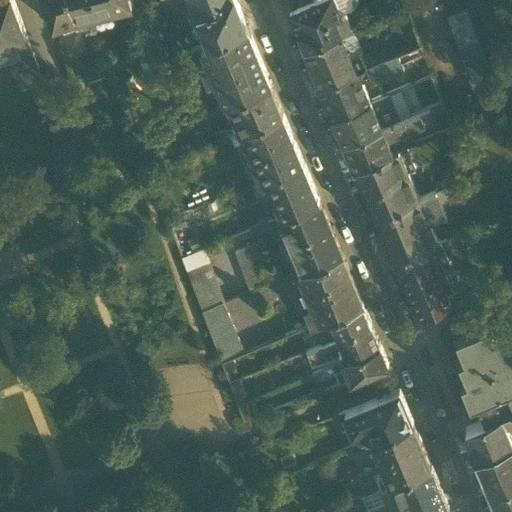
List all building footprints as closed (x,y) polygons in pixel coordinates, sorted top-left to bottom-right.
[(0,0),(0,45),(5,44),(27,36),(13,0),(0,0)] [(43,0),(53,26),(76,18),(69,0),(43,0)] [(69,0),(76,18),(79,27),(107,20),(104,9),(114,7),(114,9),(132,4),(130,0),(69,0)] [(192,0),(210,42),(248,27),(236,0),(192,0)] [(287,0),(290,10),(313,1),(312,0),(287,0)] [(306,48),(343,32),(352,28),(353,28),(346,12),(342,14),(336,0),(315,0),(313,1),(290,10),(290,11),(306,48)] [(336,0),(342,14),(346,12),(357,8),(358,0),(336,0)] [(387,14),(395,32),(415,24),(408,5),(387,14)] [(447,16),(466,67),(486,60),(467,9),(447,16)] [(397,38),(363,52),(367,64),(398,52),(421,42),(415,24),(395,32),(397,38)] [(271,82),(270,81),(267,73),(251,36),(248,27),(210,42),(202,46),(204,50),(209,61),(202,64),(209,81),(216,78),(226,101),(228,100),(271,82)] [(360,47),(352,28),(343,32),(353,56),(363,52),(397,38),(395,32),(360,47)] [(306,48),(318,78),(355,62),(353,56),(343,32),(306,48)] [(12,62),(34,53),(27,36),(5,44),(12,62)] [(402,61),(425,52),(421,42),(398,52),(402,61)] [(75,54),(84,76),(96,72),(88,49),(75,54)] [(141,55),(146,69),(157,64),(152,51),(141,55)] [(358,69),(367,64),(363,52),(353,56),(355,62),(318,78),(321,84),(358,69)] [(367,64),(358,69),(362,78),(368,75),(370,80),(404,66),(402,61),(398,52),(367,64)] [(11,62),(16,74),(38,65),(34,53),(12,62),(11,62)] [(486,60),(466,67),(464,67),(472,88),(493,80),(486,60)] [(38,65),(16,74),(22,91),(44,81),(38,65)] [(371,99),(362,78),(358,69),(321,84),(334,115),(371,99)] [(228,100),(241,130),(283,112),(271,82),(228,100)] [(401,87),(390,91),(395,104),(401,118),(412,114),(401,87)] [(372,99),(376,110),(388,105),(388,106),(395,104),(390,91),(372,99)] [(334,115),(345,142),(383,126),(376,110),(372,99),(371,99),(334,115)] [(401,118),(395,104),(388,106),(388,105),(376,110),(383,126),(401,118)] [(401,118),(383,126),(387,136),(435,116),(431,106),(412,114),(401,118)] [(261,179),(266,176),(304,161),(283,112),(241,130),(261,179)] [(389,141),(387,136),(383,126),(345,142),(355,167),(401,148),(399,143),(391,141),(389,141)] [(355,167),(376,217),(420,198),(409,170),(416,167),(407,145),(401,148),(355,167)] [(272,190),(282,214),(319,198),(304,161),(266,176),(272,190)] [(257,196),(272,190),(266,176),(261,179),(251,183),(257,196)] [(468,178),(437,191),(441,201),(473,188),(468,178)] [(376,217),(399,271),(445,252),(440,241),(442,240),(436,237),(429,220),(446,213),(441,201),(437,191),(420,198),(376,217)] [(282,214),(286,224),(324,208),(319,198),(282,214)] [(286,224),(305,268),(342,252),(324,208),(286,224)] [(447,251),(450,259),(451,259),(449,256),(462,251),(455,234),(442,240),(440,241),(445,252),(447,251)] [(235,250),(250,289),(269,281),(255,243),(235,250)] [(183,256),(203,311),(224,302),(225,302),(204,247),(183,256)] [(447,251),(445,252),(399,271),(418,315),(457,300),(449,281),(451,281),(447,270),(444,271),(441,262),(450,259),(447,251)] [(299,270),(303,279),(346,262),(342,252),(305,268),(299,270)] [(307,307),(314,323),(363,302),(346,262),(303,279),(313,304),(307,307)] [(245,352),(224,302),(203,311),(223,362),(245,352)] [(314,323),(323,343),(338,337),(371,323),(372,323),(363,302),(314,323)] [(493,417),(504,413),(511,409),(511,365),(511,363),(511,362),(511,338),(503,317),(453,337),(461,357),(460,358),(460,359),(462,358),(470,377),(479,399),(485,397),(493,417)] [(341,343),(347,358),(380,344),(377,335),(376,335),(371,323),(338,337),(341,343)] [(301,329),(236,356),(242,371),(262,362),(261,360),(275,353),(272,346),(281,343),(291,368),(299,365),(294,354),(309,348),(301,329)] [(337,345),(341,343),(338,337),(323,343),(307,350),(308,352),(313,364),(337,354),(339,349),(337,345)] [(343,359),(346,367),(352,379),(389,363),(380,344),(347,358),(343,359)] [(306,367),(313,364),(308,352),(301,354),(306,367)] [(332,364),(335,371),(346,367),(343,359),(332,364)] [(340,383),(352,379),(346,367),(335,371),(340,383)] [(479,399),(470,377),(462,380),(472,402),(479,399)] [(230,382),(239,404),(246,401),(249,400),(240,378),(230,382)] [(362,442),(370,439),(413,421),(399,388),(345,411),(352,427),(353,429),(357,428),(362,442)] [(252,417),(246,401),(239,404),(245,420),(252,417)] [(511,442),(511,433),(508,422),(504,413),(493,417),(466,429),(477,456),(511,442)] [(366,492),(381,486),(431,464),(413,421),(370,439),(380,461),(378,466),(358,475),(366,492)] [(352,446),(362,442),(357,428),(353,429),(352,427),(345,430),(352,446)] [(511,442),(477,456),(491,490),(511,481),(511,442)] [(440,511),(450,508),(431,464),(381,486),(392,511),(405,511),(407,511),(440,511)] [(190,471),(205,508),(215,504),(199,467),(190,471)] [(511,511),(511,481),(491,490),(500,511),(511,511)] [(392,511),(381,486),(366,492),(360,494),(366,509),(364,510),(365,511),(392,511)]
